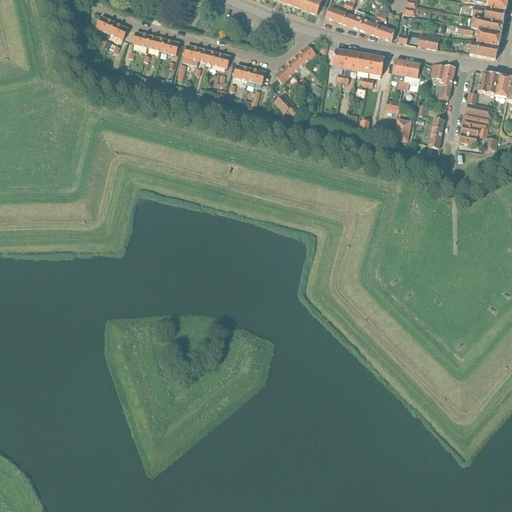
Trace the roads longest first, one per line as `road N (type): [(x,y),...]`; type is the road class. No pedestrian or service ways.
road 1 (unclassified): [(313,32),(270,62),(137,27),(90,0)]
road 2 (residential): [(465,63),(313,32)]
